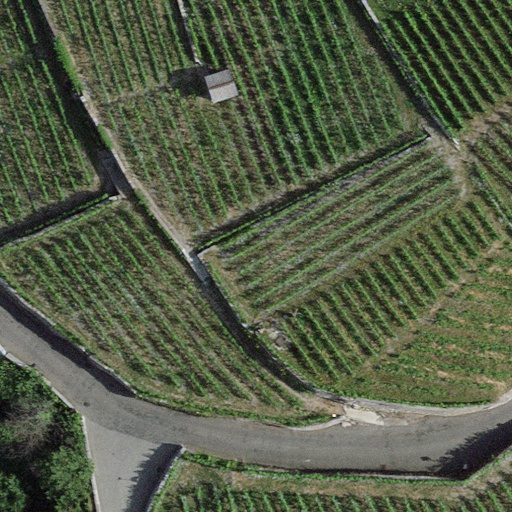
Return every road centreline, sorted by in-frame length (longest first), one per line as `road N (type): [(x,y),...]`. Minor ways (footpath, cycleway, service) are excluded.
road 1 (unclassified): [(115,408),(234,437),(361,448),(511,409)]
road 2 (unclassified): [(115,408),(0,316)]
